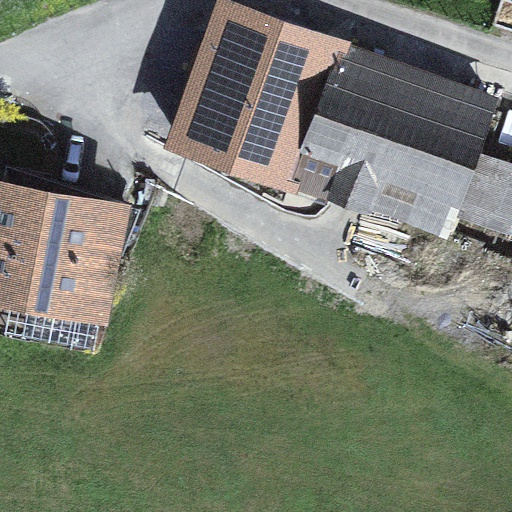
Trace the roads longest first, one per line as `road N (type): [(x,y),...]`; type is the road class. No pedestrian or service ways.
road 1 (track): [(16,77),(384,296),(511,354)]
road 2 (track): [(16,77),(190,0)]
road 3 (track): [(352,0),(511,75)]
